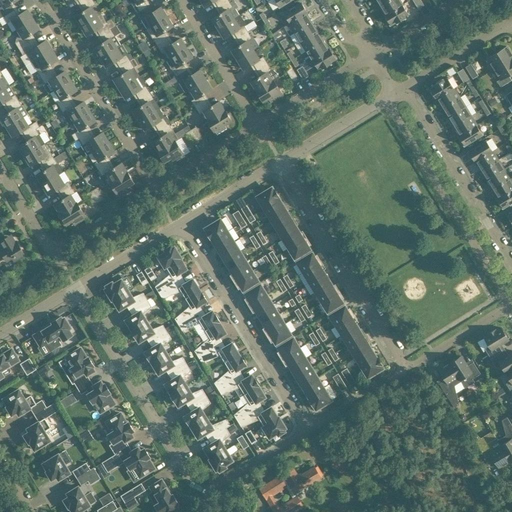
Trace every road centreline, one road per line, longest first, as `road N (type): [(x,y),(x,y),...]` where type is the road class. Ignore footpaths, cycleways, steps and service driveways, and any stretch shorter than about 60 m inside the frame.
road 1 (residential): [(305,429),(407,365),(279,162)]
road 2 (residential): [(73,289),(197,487),(211,489),(305,429)]
road 3 (residential): [(393,91),(393,110),(510,305)]
road 4 (residential): [(305,429),(180,223)]
road 5 (residential): [(157,188),(41,0)]
road 6 (residential): [(511,263),(412,99),(393,91)]
road 7 (residential): [(258,126),(180,0)]
road 8 (residential): [(393,91),(279,162)]
road 9 (residential): [(258,126),(372,56)]
road 10 (residential): [(393,91),(503,20)]
road 11 (residential): [(180,223),(73,289)]
